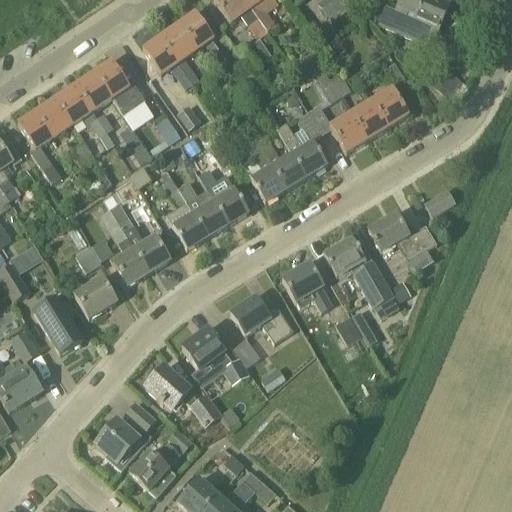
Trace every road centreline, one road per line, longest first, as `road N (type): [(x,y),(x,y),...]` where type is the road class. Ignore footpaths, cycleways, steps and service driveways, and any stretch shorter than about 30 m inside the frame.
road 1 (residential): [(43,452),(155,323),(446,141),(471,117),(511,44)]
road 2 (residential): [(0,96),(145,0)]
